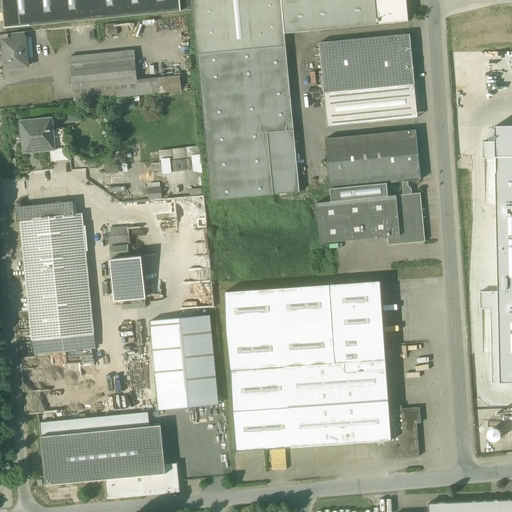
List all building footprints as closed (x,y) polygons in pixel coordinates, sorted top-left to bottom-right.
[(2,0),(6,29),(18,28),(19,28),(30,26),(31,27),(31,26),(193,10),(192,0),(2,0)] [(281,0),(192,0),(193,10),(211,201),(300,192),(285,34),(281,0)] [(281,0),(285,34),(378,25),(375,0),(281,0)] [(406,0),(375,0),(378,25),(408,22),(406,0)] [(117,24),(106,25),(107,36),(118,35),(117,24)] [(410,34),(319,43),(324,93),(415,85),(410,34)] [(13,40),(3,41),(6,69),(28,67),(27,59),(25,39),(13,40)] [(70,57),(74,102),(181,91),(180,77),(137,81),(134,51),(70,57)] [(415,85),(324,93),(327,126),(418,118),(415,85)] [(52,119),(21,122),(24,153),(65,149),(63,130),(64,130),(63,129),(53,130),(52,119)] [(416,130),(326,139),(331,189),(387,183),(403,182),(408,181),(421,180),(416,130)] [(160,173),(201,170),(199,146),(158,148),(160,173)] [(411,189),(408,187),(408,181),(403,182),(404,195),(412,194),(411,189)] [(387,183),(331,189),(332,202),(388,196),(387,183)] [(161,188),(148,189),(149,200),(162,198),(161,188)] [(404,195),(388,196),(332,202),(316,203),(320,244),(388,237),(389,245),(425,242),(425,239),(421,193),(412,194),(404,195)] [(44,206),(45,218),(71,215),(73,215),(72,203),(63,204),(61,202),(57,202),(56,204),(44,206)] [(45,218),(44,206),(17,208),(18,220),(20,220),(45,218)] [(45,218),(20,220),(34,355),(96,349),(83,214),(73,215),(71,215),(45,218)] [(127,227),(107,228),(111,260),(130,258),(127,227)] [(142,257),(130,258),(111,260),(110,260),(114,303),(146,299),(142,257)] [(380,282),(225,292),(236,451),(290,448),(285,367),(385,360),(386,360),(380,282)] [(210,315),(150,321),(158,401),(218,395),(217,383),(210,315)] [(385,360),(285,367),(290,448),(390,441),(391,441),(389,410),(385,360)] [(218,395),(158,401),(159,410),(219,405),(218,395)] [(420,408),(402,409),(402,406),(396,406),(396,409),(389,410),(391,441),(390,441),(391,458),(419,456),(417,424),(421,423),(420,408)] [(161,425),(41,437),(46,485),(105,480),(166,474),(165,464),(161,425)] [(166,474),(105,480),(107,497),(180,490),(177,463),(165,464),(166,474)] [(473,501),(446,502),(439,502),(439,503),(429,503),(429,511),(511,511),(511,499),(511,500),(511,499),(509,499),(509,500),(487,501),(487,500),(485,500),(485,501),(477,501),(477,500),(473,501)]
